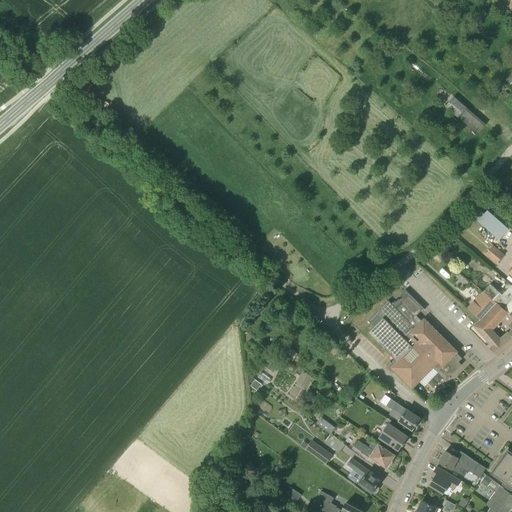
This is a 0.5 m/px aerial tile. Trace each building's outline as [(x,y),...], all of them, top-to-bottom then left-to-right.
[(460,118),(467,110),(455,98),(447,106),(460,118)] [(499,205),(505,198),(500,193),(494,199),(499,205)] [(478,221),(484,215),(475,206),(464,219),(470,224),(475,219),(478,221)] [(498,263),(504,256),(492,247),(487,254),(498,263)] [(491,285),(484,292),(493,299),(499,293),(491,285)] [(496,301),(511,314),(511,285),(496,301)] [(424,309),(406,290),(405,290),(400,295),(405,300),(396,309),(388,300),(368,320),(374,327),(368,332),(371,336),(397,362),(394,365),(390,362),(385,367),(392,374),(395,371),(412,389),(420,381),(417,378),(422,373),(429,380),(437,372),(446,381),(460,367),(457,364),(462,359),(456,353),(457,352),(424,319),(419,323),(414,318),(423,309),(424,309)] [(496,301),(493,299),(484,292),(479,298),(491,310),(481,321),(475,327),(492,347),(491,348),(498,356),(511,344),(511,314),(496,301)] [(262,318),(257,327),(277,342),(283,335),(262,318)] [(287,346),(282,353),(294,361),(299,354),(287,346)] [(265,366),(274,372),(280,363),(270,357),(265,366)] [(259,390),(262,385),(256,381),(252,386),(259,390)] [(412,430),(420,419),(384,395),(380,401),(392,410),(389,414),(412,430)] [(331,434),(335,429),(320,418),(316,423),(331,434)] [(399,450),(404,442),(408,437),(389,424),(380,438),(399,450)] [(326,464),(333,455),(312,440),(305,450),(326,464)] [(374,452),(358,441),(354,447),(361,452),(372,460),(373,458),(387,467),(395,455),(379,445),(378,446),(378,447),(374,452)] [(511,450),(507,447),(502,454),(503,455),(491,472),(501,479),(503,477),(506,479),(502,484),(511,490),(511,489),(511,450)] [(460,459),(446,451),(439,463),(460,473),(465,464),(476,471),(480,465),(463,453),(460,459)] [(360,484),(372,493),(373,491),(375,493),(379,488),(377,486),(380,481),(374,477),(375,475),(369,471),(368,471),(352,459),(347,465),(362,476),(358,482),(360,484)] [(456,487),(460,480),(437,467),(431,476),(434,478),(429,486),(443,494),(450,483),(456,487)] [(488,487),(492,480),(491,479),(486,476),(481,482),(486,486),(488,487)] [(245,488),(239,484),(234,491),(240,495),(245,488)] [(495,511),(508,511),(511,507),(511,494),(505,489),(500,486),(486,505),(491,509),(491,508),(495,511)] [(297,502),(301,495),(290,487),(285,494),(297,502)] [(342,510),(336,507),(337,506),(331,503),(334,498),(321,491),(313,505),(320,508),(319,509),(325,511),(363,511),(346,503),(342,510)] [(459,505),(464,508),(468,501),(463,498),(459,505)] [(417,511),(434,511),(436,507),(422,501),(417,511)] [(453,511),(456,506),(447,501),(444,506),(453,511)]
